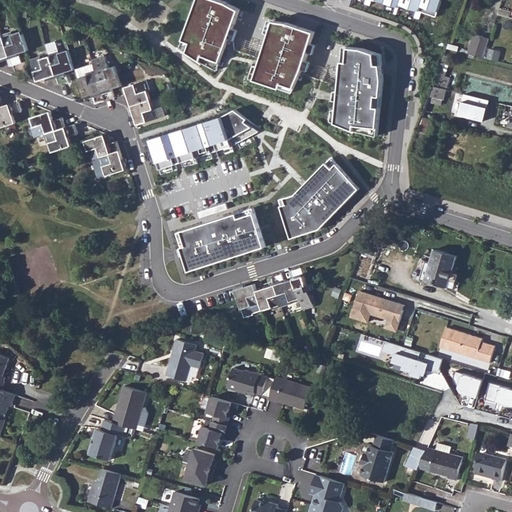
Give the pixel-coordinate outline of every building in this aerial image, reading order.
[(217,0),(200,0),(183,48),(203,63),(217,70),(220,63),(240,10),(221,1),(217,0)] [(374,0),(400,8),(400,6),(420,13),(422,6),(439,12),(442,0),(374,0)] [(275,23),(256,81),(293,93),(295,89),(315,34),(288,24),(275,23)] [(470,54),(485,58),(488,47),(491,39),(477,34),(470,54)] [(0,65),(5,64),(6,66),(15,63),(7,41),(7,39),(5,35),(0,36),(0,65)] [(15,37),(7,39),(7,41),(15,63),(17,70),(25,67),(23,59),(30,56),(23,36),(16,39),(15,37)] [(431,78),(440,49),(426,44),(416,73),(431,78)] [(53,46),(46,49),(49,58),(57,55),(53,46)] [(356,131),(379,136),(382,109),(383,98),(384,82),(383,57),(364,50),(345,48),(338,123),(356,131)] [(57,55),(49,58),(50,62),(57,81),(58,86),(67,83),(64,75),(72,72),(71,69),(66,55),(57,58),(57,55)] [(102,55),(89,59),(90,63),(104,100),(111,97),(108,88),(119,84),(116,75),(112,65),(107,67),(102,55)] [(450,63),(444,61),(435,86),(448,89),(451,77),(446,75),(450,63)] [(41,62),(33,64),(40,85),(47,82),(48,84),(57,81),(50,62),(42,65),(41,62)] [(90,63),(71,69),(72,72),(80,98),(89,95),(92,104),(104,100),(90,63)] [(126,96),(124,96),(127,105),(148,99),(145,89),(147,88),(144,78),(123,85),(126,96)] [(448,89),(435,86),(429,102),(442,105),(444,100),(445,100),(448,89)] [(491,100),(466,94),(460,114),(486,121),(491,100)] [(148,99),(127,105),(130,115),(132,114),(136,123),(162,114),(159,105),(151,107),(148,99)] [(7,109),(0,111),(0,131),(19,125),(16,116),(25,113),(22,104),(7,109)] [(223,117),(151,140),(163,175),(176,171),(174,166),(184,163),(186,168),(199,163),(196,153),(216,146),(218,152),(233,147),(254,135),(259,133),(246,122),(249,119),(236,109),(223,117)] [(48,115),(29,121),(31,129),(29,130),(32,139),(40,136),(64,127),(61,118),(51,122),(48,115)] [(64,127),(40,136),(44,145),(46,144),(49,152),(69,146),(66,138),(76,134),(73,125),(64,127)] [(101,135),(82,141),(85,150),(82,151),(85,161),(88,160),(95,157),(117,150),(115,144),(118,144),(115,141),(113,140),(104,143),(101,135)] [(117,150),(95,157),(88,160),(95,179),(127,168),(124,158),(121,159),(117,150)] [(282,207),(292,239),(321,230),(361,189),(334,158),(328,164),(306,186),(298,194),(285,199),(280,201),(282,207)] [(267,248),(255,209),(178,233),(190,272),(267,248)] [(435,249),(426,280),(449,286),(457,255),(435,249)] [(301,263),(291,266),(294,276),(300,295),(304,307),(313,304),(316,300),(313,291),(310,291),(309,287),(313,285),(312,281),(307,282),(301,263)] [(282,270),(272,273),(282,304),(293,301),(292,298),(300,295),(294,276),(286,279),(282,270)] [(266,285),(257,289),(263,308),(273,304),(274,307),(282,304),(272,273),(263,276),(266,285)] [(244,282),(235,285),(245,315),(254,312),(254,311),(263,308),(257,289),(254,281),(245,284),(244,282)] [(406,305),(364,291),(356,317),(373,322),(376,314),(393,320),(390,328),(401,331),(408,311),(404,310),(406,305)] [(485,338),(448,327),(443,343),(461,348),(460,352),(492,362),(497,346),(484,342),(485,338)] [(197,344),(177,338),(166,375),(187,381),(191,365),(200,367),(204,353),(196,350),(197,344)] [(440,371),(443,371),(441,368),(444,359),(429,354),(426,361),(420,359),(423,351),(387,340),(384,350),(397,354),(396,359),(407,363),(406,366),(415,369),(414,373),(423,376),(425,370),(423,370),(424,367),(440,371)] [(461,348),(443,343),(442,346),(460,352),(461,348)] [(0,388),(2,389),(5,381),(2,380),(10,358),(0,354),(0,388)] [(245,371),(234,367),(228,388),(240,391),(241,390),(247,392),(255,394),(255,392),(263,394),(269,376),(246,369),(245,371)] [(500,369),(498,376),(509,379),(511,372),(500,369)] [(484,379),(457,370),(454,378),(462,393),(478,398),(484,379)] [(312,387),(277,376),(269,399),(278,402),(278,400),(305,409),(312,387)] [(502,386),(491,383),(486,400),(503,404),(504,403),(511,405),(511,388),(502,386)] [(137,429),(147,392),(125,386),(119,403),(122,404),(121,406),(118,408),(114,422),(125,425),(137,429)] [(2,389),(0,388),(0,436),(6,420),(4,419),(9,405),(12,406),(16,394),(2,389)] [(213,421),(228,425),(230,417),(228,417),(230,411),(232,402),(213,396),(208,412),(216,414),(213,421)] [(114,422),(104,419),(101,429),(97,428),(90,453),(110,459),(117,434),(122,436),(125,425),(114,422)] [(225,433),(228,425),(213,421),(211,428),(204,426),(199,441),(219,447),(222,439),(223,432),(225,433)] [(90,453),(97,428),(95,427),(87,453),(90,453)] [(481,429),(473,427),(469,442),(477,444),(481,429)] [(395,440),(377,434),(374,445),(371,444),(368,453),(365,452),(363,458),(366,459),(365,464),(362,475),(385,482),(394,452),(391,451),(395,440)] [(454,453),(440,449),(432,447),(420,473),(450,481),(450,483),(459,485),(465,462),(452,459),(454,453)] [(191,463),(215,470),(217,463),(214,462),(214,459),(216,454),(195,448),(191,463)] [(482,460),(477,479),(480,479),(487,481),(502,485),(507,465),(483,459),(482,460)] [(212,478),(215,470),(191,463),(186,479),(207,485),(209,480),(209,477),(212,478)] [(122,474),(103,468),(100,481),(97,480),(96,484),(93,486),(89,501),(112,508),(122,474)] [(346,483),(317,474),(311,493),(316,494),(318,498),(316,503),(313,504),(310,511),(342,511),(345,507),(342,502),(340,501),(346,483)] [(173,499),(201,508),(203,501),(200,500),(201,497),(202,491),(178,484),(173,499)] [(425,498),(410,493),(407,501),(420,505),(422,506),(425,498)] [(439,503),(425,498),(422,506),(437,511),(439,503)] [(199,511),(201,508),(173,499),(169,511),(199,511)] [(287,511),(288,510),(279,507),(279,505),(267,501),(266,503),(257,500),(253,511),(287,511)]
